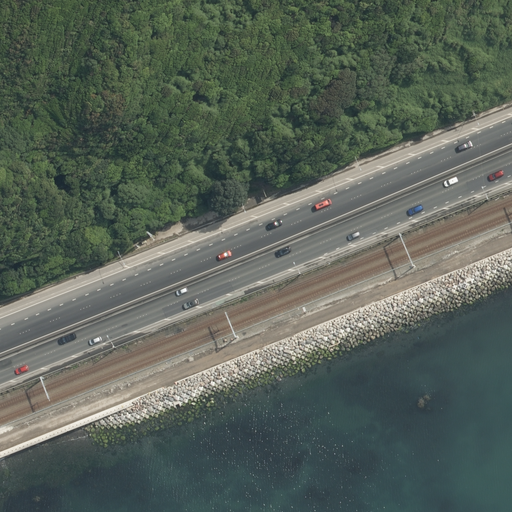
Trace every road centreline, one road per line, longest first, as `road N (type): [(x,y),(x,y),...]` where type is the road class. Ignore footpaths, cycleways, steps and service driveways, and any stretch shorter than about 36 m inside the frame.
road 1 (trunk): [(511,163),(0,373)]
road 2 (trunk): [(0,341),(511,132)]
